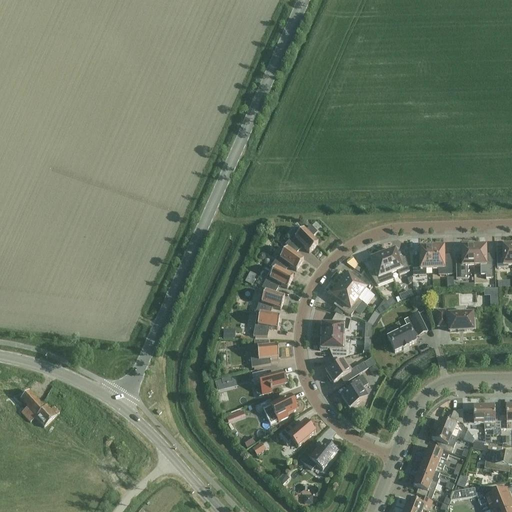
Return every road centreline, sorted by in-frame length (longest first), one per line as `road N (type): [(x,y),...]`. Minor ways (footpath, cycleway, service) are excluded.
road 1 (tertiary): [(119,405),(302,0)]
road 2 (residential): [(394,458),(358,441),(312,398),(298,347),(306,295),(358,241),(391,227),(511,224)]
road 3 (tertiary): [(0,356),(78,380),(119,405)]
